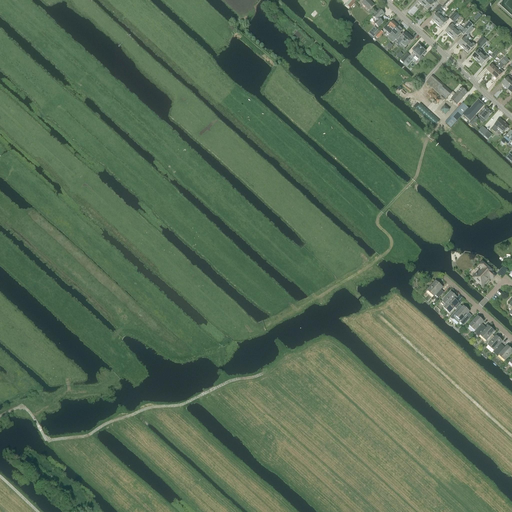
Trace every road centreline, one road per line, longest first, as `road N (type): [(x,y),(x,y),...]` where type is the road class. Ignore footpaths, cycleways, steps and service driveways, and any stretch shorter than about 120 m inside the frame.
road 1 (track): [(71,391),(103,389),(120,373),(116,335),(124,327),(185,355),(216,348),(387,252),(381,213),(415,178),(433,132)]
road 2 (track): [(262,373),(89,435),(47,439),(22,405)]
road 3 (track): [(361,299),(511,435)]
road 4 (tertiary): [(511,118),(383,0)]
